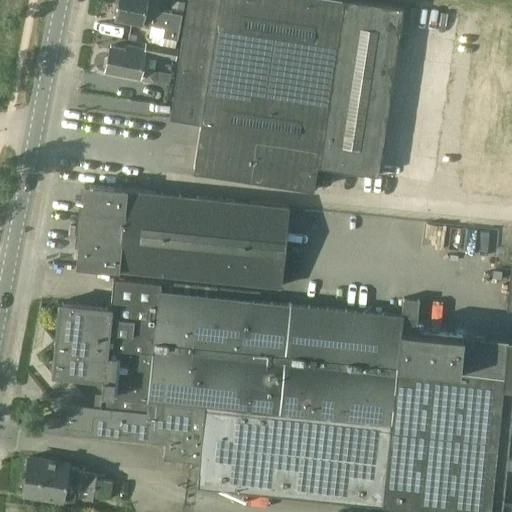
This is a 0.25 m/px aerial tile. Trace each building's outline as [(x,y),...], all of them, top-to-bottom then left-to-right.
[(116,0),(116,3),(157,11),(159,0),(116,0)] [(188,0),(170,120),(201,124),(219,0),(188,0)] [(219,0),(201,124),(193,172),(313,190),(316,166),(377,176),(403,8),(351,0),(219,0)] [(157,11),(116,3),(114,13),(116,15),(115,20),(140,24),(164,28),(162,39),(176,42),(181,16),(157,11)] [(144,44),(143,49),(126,46),(126,50),(110,47),(108,58),(105,59),(103,66),(106,68),(105,72),(139,78),(140,69),(146,70),(148,58),(160,61),(161,57),(174,60),(176,50),(163,47),(144,44)] [(171,73),(157,71),(155,80),(169,82),(171,73)] [(288,207),(209,199),(125,190),(84,186),(75,266),(180,277),(280,287),(288,207)] [(506,341),(462,336),(399,330),(401,316),(258,301),(258,294),(216,290),(216,297),(160,292),(161,284),(113,279),(110,309),(59,304),(51,375),(102,380),(100,395),(101,395),(100,409),(67,405),(65,420),(42,417),(40,431),(65,433),(65,431),(120,437),(119,439),(146,442),(146,440),(165,442),(163,460),(199,463),(196,487),(434,511),(488,511),(502,377),(506,341)] [(29,458),(26,476),(76,484),(79,468),(67,466),(67,464),(29,458)] [(90,473),(88,486),(129,493),(130,486),(112,483),(112,481),(102,479),(102,475),(90,473)] [(74,497),(76,484),(26,476),(23,494),(61,501),(62,498),(74,500),(74,497)] [(99,497),(109,499),(128,502),(129,493),(88,486),(86,499),(98,501),(99,497)]
